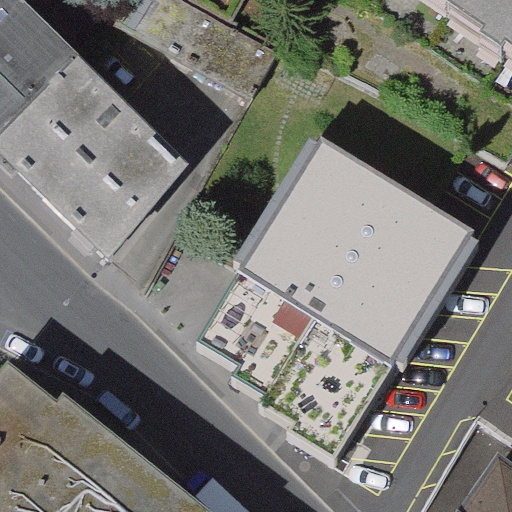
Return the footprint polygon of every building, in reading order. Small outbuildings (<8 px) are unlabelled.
[(0,0),(0,151),(12,163),(96,76),(18,0),(0,0)] [(128,0),(117,18),(254,100),(281,55),(188,0),(128,0)] [(511,0),(408,0),(511,69),(511,0)] [(199,174),(96,76),(12,163),(115,262),(199,174)] [(287,440),(333,467),(474,233),(322,143),(199,349),(234,370),(233,383),(266,403),(260,413),(292,432),(287,440)] [(0,381),(0,511),(195,511),(184,502),(64,406),(56,418),(3,377),(0,381)] [(511,511),(511,472),(507,469),(478,511),(511,511)]
